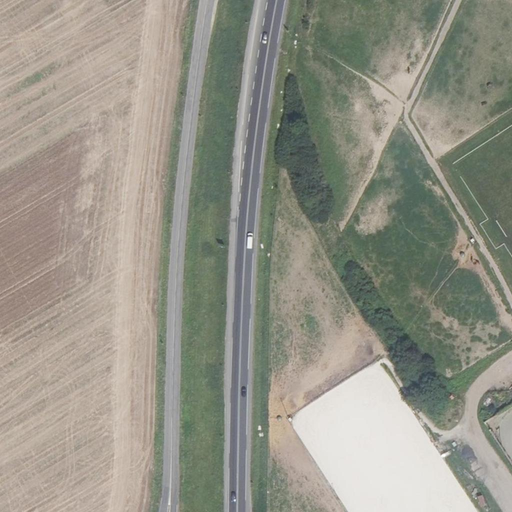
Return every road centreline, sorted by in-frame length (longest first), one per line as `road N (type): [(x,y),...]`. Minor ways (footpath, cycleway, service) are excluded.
road 1 (primary): [(236,511),(249,186),(276,0)]
road 2 (tertiary): [(207,0),(183,177),(169,496)]
